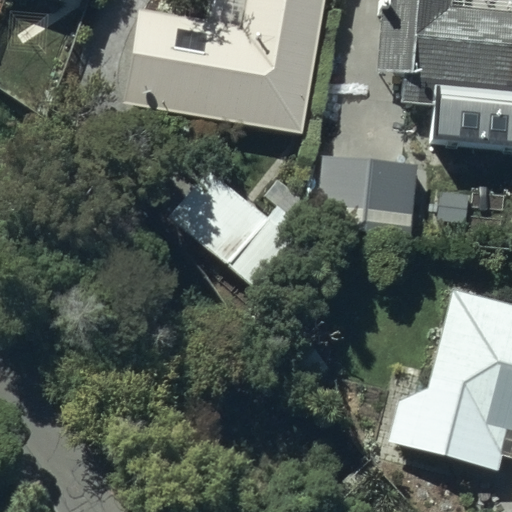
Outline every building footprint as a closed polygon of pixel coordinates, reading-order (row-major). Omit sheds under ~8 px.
[(11,0),(70,19),(76,0),(11,0)] [(321,0),(243,0),(236,41),(134,25),(119,120),(296,148),(321,0)] [(381,0),(374,76),(402,86),(399,109),(481,116),(479,136),(511,139),(511,17),(440,10),(441,0),(381,0)] [(323,170),(318,170),(314,240),(341,240),(340,246),(406,248),(412,168),(323,163),(323,170)] [(164,236),(245,309),(304,245),(274,219),(262,233),(207,185),(164,236)] [(511,323),(447,307),(423,404),(393,418),(384,460),(497,485),(499,470),(511,472),(511,323)]
